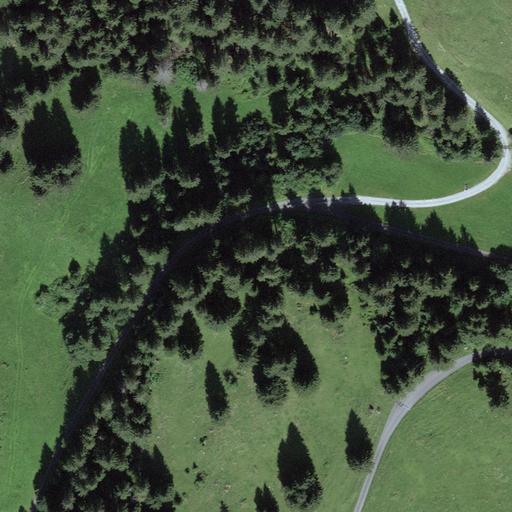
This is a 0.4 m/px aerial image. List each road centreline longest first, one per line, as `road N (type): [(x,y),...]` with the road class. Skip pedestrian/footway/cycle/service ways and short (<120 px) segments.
road 1 (track): [(29,511),(89,383),(167,278),(208,237),(257,209),(306,203)]
road 2 (track): [(396,0),(423,54),(497,125),(504,167),(470,192),(440,199),(306,203)]
road 3 (track): [(359,511),(410,394),(454,363),(511,348)]
road 4 (track): [(511,262),(343,220),(306,203)]
